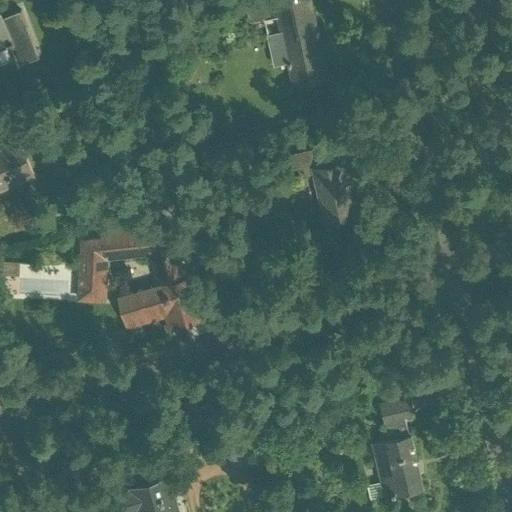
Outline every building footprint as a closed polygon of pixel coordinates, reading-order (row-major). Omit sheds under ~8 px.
[(270,0),(274,16),(280,14),(297,84),(329,77),(311,0),(270,0)] [(0,10),(0,36),(8,34),(20,64),(41,56),(23,8),(5,15),(3,10),(0,10)] [(0,140),(2,144),(0,145),(0,189),(36,174),(20,137),(27,134),(24,126),(22,122),(0,131),(0,140)] [(285,156),(288,168),(315,162),(312,150),(285,156)] [(311,167),(324,221),(358,213),(345,159),(311,167)] [(82,239),(79,299),(106,300),(108,257),(152,252),(162,283),(122,294),(129,319),(147,314),(150,318),(165,314),(178,310),(181,323),(205,316),(192,274),(186,275),(172,225),(105,232),(105,237),(82,239)] [(381,401),(386,423),(415,416),(410,395),(381,401)] [(389,438),(373,442),(385,495),(424,487),(412,433),(409,434),(405,419),(386,423),(389,438)] [(250,426),(257,437),(266,432),(258,420),(250,426)] [(228,443),(233,468),(253,463),(248,439),(228,443)] [(131,487),(132,490),(116,494),(120,511),(129,511),(137,510),(138,511),(179,511),(170,477),(131,487)]
